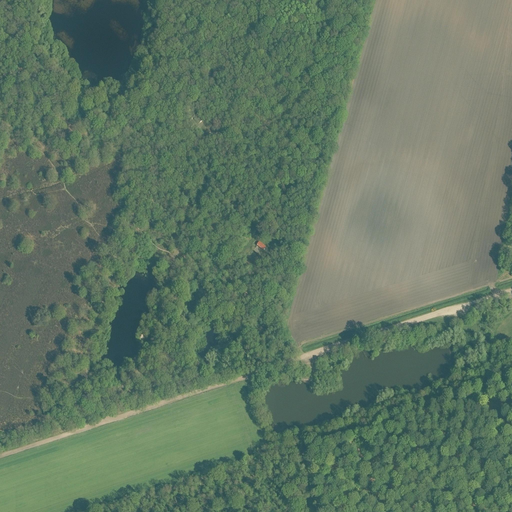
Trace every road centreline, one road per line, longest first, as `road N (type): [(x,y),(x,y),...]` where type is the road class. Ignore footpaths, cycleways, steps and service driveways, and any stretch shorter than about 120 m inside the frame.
road 1 (track): [(270,456),(511,375)]
road 2 (track): [(219,0),(179,124),(129,225)]
road 3 (track): [(129,225),(86,371),(110,419)]
road 4 (track): [(270,456),(105,511)]
road 5 (track): [(110,419),(245,376)]
road 6 (track): [(297,359),(425,317)]
road 7 (track): [(41,151),(15,139),(8,113),(22,77),(0,57)]
